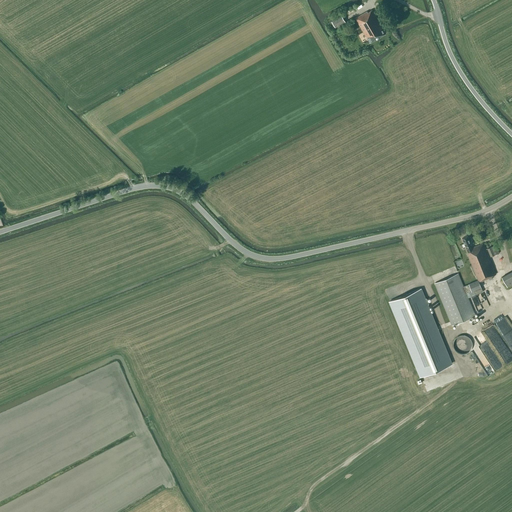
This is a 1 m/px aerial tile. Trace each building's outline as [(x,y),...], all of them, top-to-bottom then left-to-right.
[(367,39),(369,43),(386,34),(372,10),(368,12),(367,11),(355,18),(366,37),(367,37),(368,38),(367,39)] [(332,21),(335,27),(345,22),(341,16),(332,21)] [(475,316),(466,293),(469,292),(471,297),(483,292),(479,282),(491,277),(491,276),(496,274),(485,247),(485,248),(483,243),(472,248),(468,236),(462,238),(468,254),(467,254),(478,280),(463,286),(458,274),(434,284),(452,325),(475,316)] [(487,248),(491,256),(499,253),(496,245),(487,248)] [(507,287),(511,284),(511,271),(502,277),(507,287)] [(450,363),(420,289),(390,301),(420,375),(450,363)] [(454,347),(456,352),(461,355),(467,354),(471,350),(473,344),(470,339),(465,336),(459,337),(455,341),(454,347)] [(494,371),(489,364),(486,366),(484,363),(481,365),(489,375),(494,371)]
